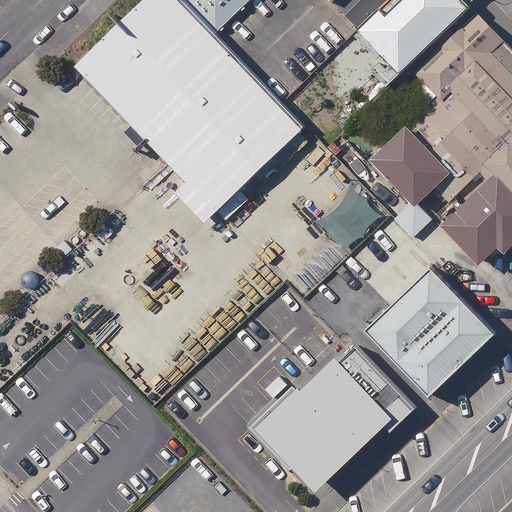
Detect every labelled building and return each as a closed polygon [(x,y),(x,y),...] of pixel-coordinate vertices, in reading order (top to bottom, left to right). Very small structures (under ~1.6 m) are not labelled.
[(177,0),(158,0),(79,75),(189,190),(178,201),(208,231),(222,219),(227,225),(250,204),(245,199),(309,136),(177,0)] [(185,0),(217,33),(249,0),(185,0)] [(357,28),(387,0),(329,0),(329,1),(344,15),(357,28)] [(469,8),(461,0),(387,0),(357,28),(400,73),(469,8)] [(511,49),(477,13),(440,50),(415,73),(437,96),(413,119),(479,187),(493,175),(511,193),(511,49)] [(427,185),(385,140),(346,177),(388,222),(427,185)] [(511,196),(493,177),(443,224),(480,264),(498,248),(503,253),(511,244),(511,196)] [(506,341),(433,266),(362,335),(435,410),(506,341)] [(122,328),(92,297),(71,317),(102,348),(122,328)] [(424,414),(357,345),(339,364),(336,361),(301,396),(295,390),(253,432),(322,505),(391,438),(395,442),(424,414)]
